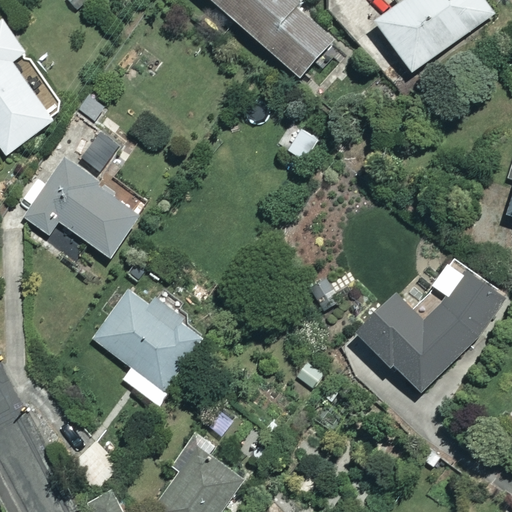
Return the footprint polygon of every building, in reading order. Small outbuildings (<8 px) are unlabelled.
[(304,2),(302,0),(213,0),(299,77),(334,38),(299,8),(304,2)] [(494,14),(484,0),(402,0),(376,19),(413,71),(494,14)] [(26,50),(4,19),(0,21),(0,143),(7,153),(54,120),(12,60),(26,50)] [(322,141),(304,127),(288,148),(305,162),(322,141)] [(107,176),(71,151),(25,218),(50,235),(59,221),(111,256),(141,213),(101,185),(107,176)] [(503,301),(471,271),(425,319),(395,291),(357,332),(419,390),(503,301)] [(150,304),(130,291),(96,341),(132,366),(123,380),(156,402),(205,331),(155,296),(150,304)] [(122,467),(97,441),(73,464),(98,490),(122,467)] [(220,511),(242,479),(193,446),(149,511),(220,511)] [(124,511),(112,492),(90,506),(93,511),(124,511)]
